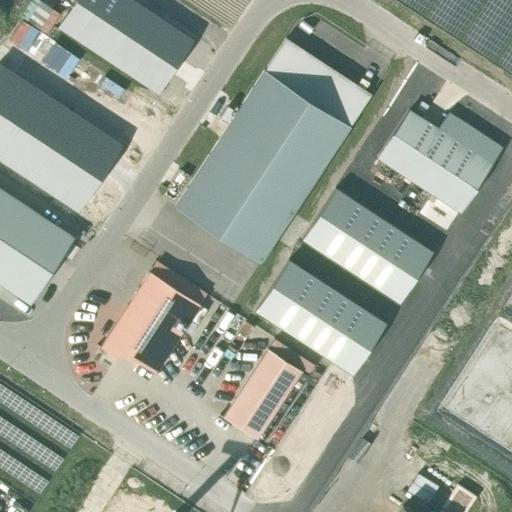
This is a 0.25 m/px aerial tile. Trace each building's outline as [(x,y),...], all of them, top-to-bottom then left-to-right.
[(157,92),(192,39),(133,0),(73,0),(57,26),(157,92)] [(511,0),(398,0),(511,66),(511,0)] [(0,159),(77,210),(121,144),(0,64),(0,159)] [(261,263),(350,126),(263,69),(173,205),(261,263)] [(458,211),(500,147),(448,112),(437,129),(408,109),(376,157),(458,211)] [(432,251),(351,198),(350,199),(337,190),(337,189),(335,187),(301,238),(399,302),(412,281),(411,280),(420,267),(421,268),(432,251)] [(73,236),(0,188),(0,283),(29,303),(72,239),(73,236)] [(287,259),(254,310),(351,374),(385,323),(287,259)] [(198,303),(148,270),(99,346),(116,357),(120,350),(154,372),(198,303)] [(222,416),(256,438),(301,370),(266,348),(222,416)] [(440,511),(463,511),(478,489),(460,477),(438,510),(440,511)]
